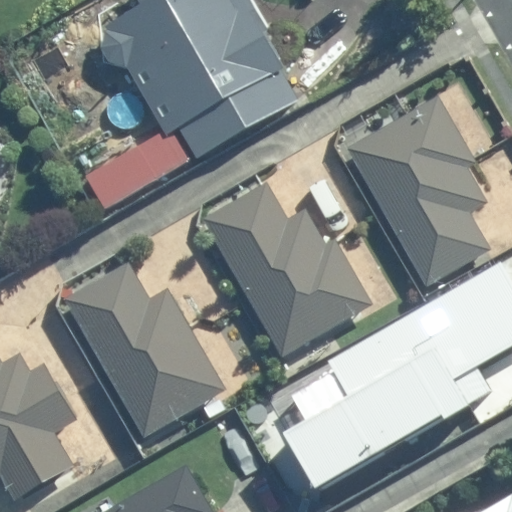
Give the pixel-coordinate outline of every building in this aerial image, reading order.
[(155,123),(158,130),(164,140),(86,185),(106,218),(307,106),(291,78),(301,72),(260,0),(138,0),(147,14),(106,38),(117,56),(155,123)] [(438,102),(348,156),(432,294),(496,255),(474,219),(495,206),(470,165),(475,162),(438,102)] [(267,184),(206,221),(290,363),(380,309),(339,240),(329,247),(309,214),(291,224),(267,184)] [(134,267),(67,304),(147,449),(235,400),(171,286),(151,297),(134,267)] [(430,395),(395,340),(282,413),(299,439),(274,455),(300,496),(305,493),(317,511),(442,430),(423,400),(430,395)] [(0,364),(0,482),(4,480),(20,508),(80,474),(59,438),(77,428),(44,369),(31,375),(22,359),(3,370),(0,364)] [(213,511),(187,466),(107,511),(213,511)] [(511,511),(511,495),(510,492),(477,511),(511,511)]
